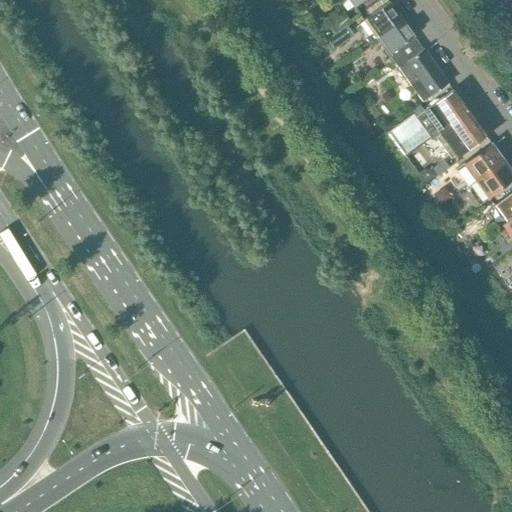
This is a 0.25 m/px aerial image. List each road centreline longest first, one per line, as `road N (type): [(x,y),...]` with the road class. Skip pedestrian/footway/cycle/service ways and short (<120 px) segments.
road 1 (secondary): [(255,474),(62,203),(0,101)]
road 2 (motorway): [(53,295),(67,361),(64,400),(18,481),(10,511)]
road 3 (secondary): [(53,295),(161,439)]
road 4 (residential): [(511,134),(414,0)]
road 5 (motorway): [(161,439),(112,450),(19,511)]
